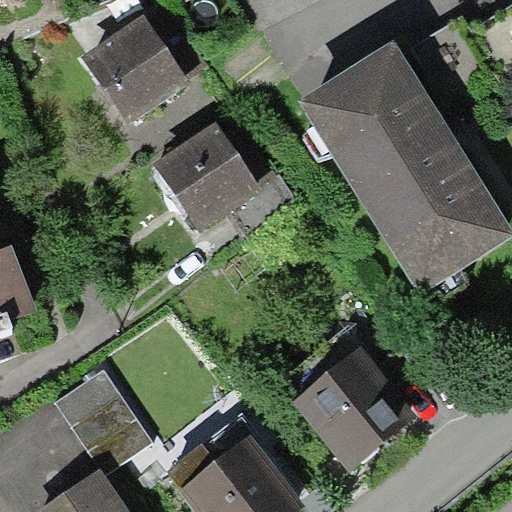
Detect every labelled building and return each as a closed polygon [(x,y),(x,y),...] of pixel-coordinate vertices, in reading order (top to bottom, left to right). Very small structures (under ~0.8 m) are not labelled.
[(80,62),(123,124),(186,81),(144,18),(80,62)] [(509,237),(388,45),(294,104),(415,296),(509,237)] [(159,166),(202,232),(264,191),(221,125),(159,166)] [(0,328),(28,317),(7,266),(0,269),(0,328)] [(296,410),(348,480),(420,427),(368,357),(296,410)] [(48,511),(129,511),(105,476),(135,455),(85,383),(42,412),(91,483),(48,511)] [(173,491),(188,511),(291,511),(240,442),(173,491)]
